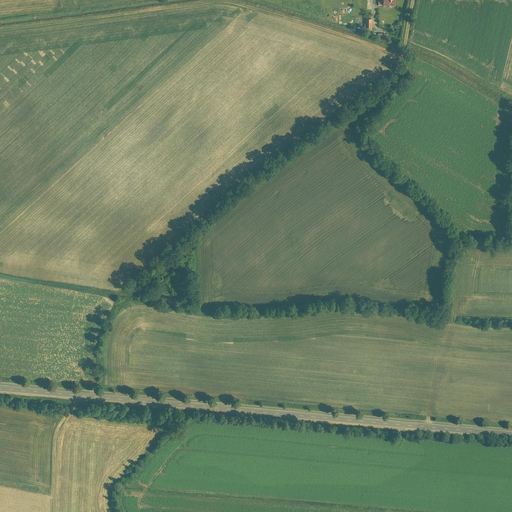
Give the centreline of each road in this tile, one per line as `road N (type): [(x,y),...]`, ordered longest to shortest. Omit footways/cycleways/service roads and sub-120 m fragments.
road 1 (secondary): [(0,388),(511,435)]
road 2 (track): [(82,396),(55,434),(52,511)]
